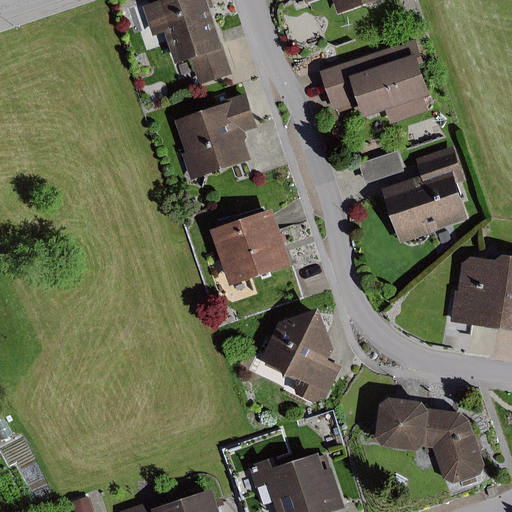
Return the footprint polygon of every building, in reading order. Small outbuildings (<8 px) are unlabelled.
[(225,47),(209,0),(162,0),(147,5),(157,35),(169,31),(179,62),(191,58),(225,47)] [(305,0),(307,4),(318,0),(336,0),(341,13),(378,0),(305,0)] [(361,102),(367,118),(386,112),(390,125),(430,111),(425,97),(433,94),(415,40),(348,62),(361,102)] [(234,74),(225,47),(191,58),(200,85),(234,74)] [(361,102),(348,62),(321,71),(335,111),(361,102)] [(190,63),(180,66),(184,79),(194,75),(190,63)] [(258,125),(248,97),(177,122),(197,180),(253,160),(243,131),(258,125)] [(416,158),(423,176),(384,190),(403,244),(472,220),(460,184),(467,181),(455,145),(416,158)] [(398,152),(360,164),(367,185),(405,172),(398,152)] [(275,210),(213,231),(232,285),(293,264),(275,210)] [(448,231),(439,234),(443,245),(452,243),(448,231)] [(473,257),(464,263),(460,292),(457,291),(453,321),(511,329),(511,256),(505,255),(498,260),(473,257)] [(285,320),(264,361),(315,387),(329,359),(334,349),(322,309),(285,320)] [(343,366),(329,359),(315,387),(308,400),(315,403),(328,398),(343,366)] [(459,413),(426,410),(421,402),(388,399),(379,406),(375,439),(382,446),(415,452),(423,447),(433,448),(443,479),(454,484),(480,475),(485,465),(468,420),(459,413)] [(334,511),(344,509),(327,455),(319,457),(318,454),(279,466),(276,456),(247,466),(255,488),(266,484),(275,511),(334,511)] [(218,511),(212,490),(159,507),(157,500),(119,511),(218,511)] [(92,511),(87,497),(70,502),(73,511),(92,511)]
